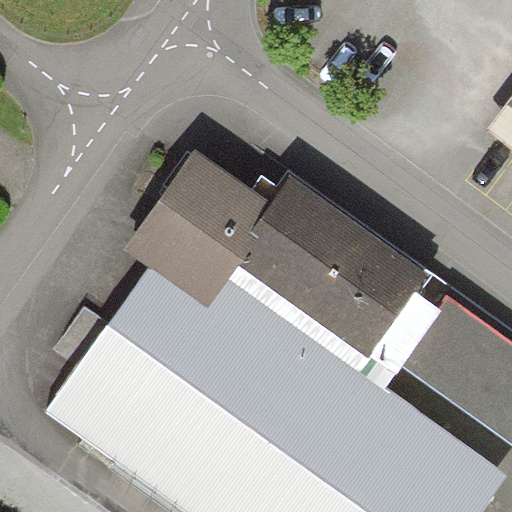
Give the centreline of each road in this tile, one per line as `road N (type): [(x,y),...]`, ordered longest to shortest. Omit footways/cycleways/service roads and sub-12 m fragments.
road 1 (residential): [(182,24),(511,285)]
road 2 (residential): [(106,119),(0,265)]
road 3 (residential): [(106,119),(0,40)]
road 4 (residential): [(182,24),(106,119)]
